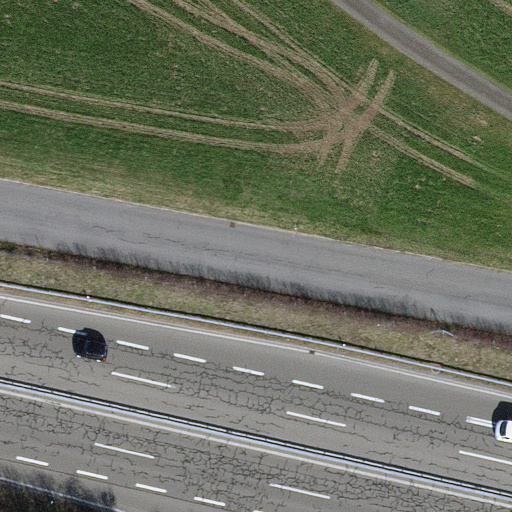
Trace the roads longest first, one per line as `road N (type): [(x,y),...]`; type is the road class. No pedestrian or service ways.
road 1 (trunk): [(511,464),(0,348)]
road 2 (unclassified): [(0,207),(511,302)]
road 3 (trunk): [(0,421),(394,511)]
